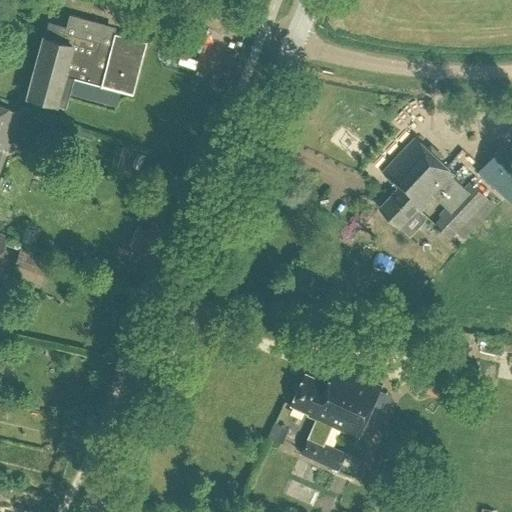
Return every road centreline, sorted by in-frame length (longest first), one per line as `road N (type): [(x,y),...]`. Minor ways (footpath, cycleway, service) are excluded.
road 1 (primary): [(90,511),(292,44)]
road 2 (unclassified): [(511,71),(398,68),(292,44)]
road 3 (unclassified): [(292,44),(164,0)]
